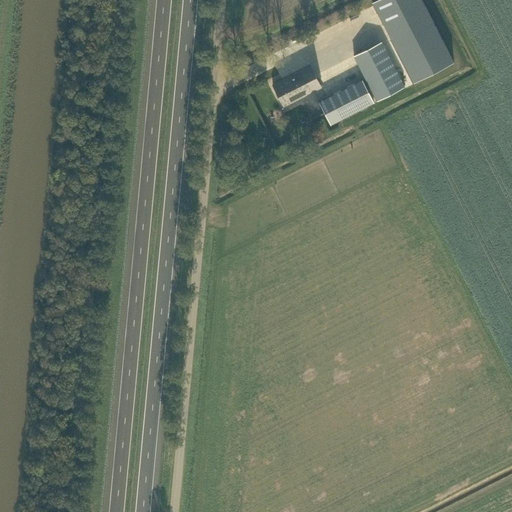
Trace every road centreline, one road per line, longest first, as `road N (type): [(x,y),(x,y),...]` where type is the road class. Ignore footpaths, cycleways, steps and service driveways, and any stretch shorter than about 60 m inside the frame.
road 1 (unclassified): [(173,511),(222,0)]
road 2 (motorway): [(142,511),(190,0)]
road 3 (unclassified): [(65,511),(113,0)]
road 4 (motorway): [(163,0),(116,511)]
